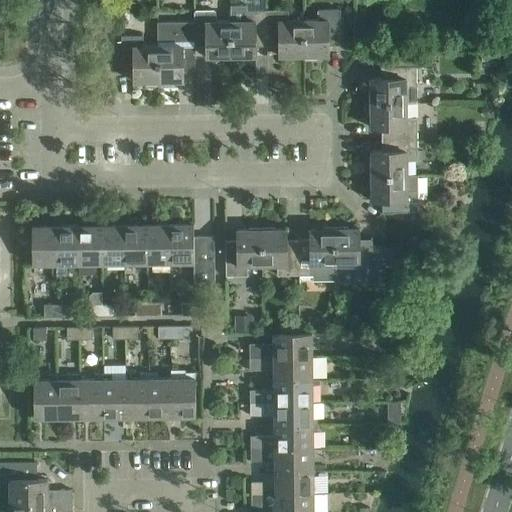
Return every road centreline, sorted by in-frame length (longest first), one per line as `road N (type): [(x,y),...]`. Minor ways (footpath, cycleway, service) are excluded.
road 1 (residential): [(51,128),(320,126),(322,189),(51,193)]
road 2 (residential): [(51,128),(49,0)]
